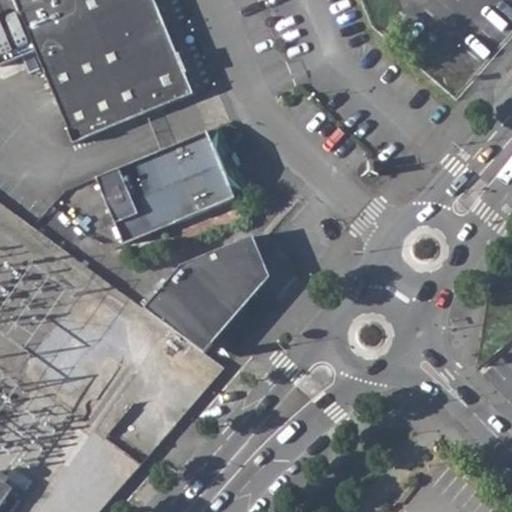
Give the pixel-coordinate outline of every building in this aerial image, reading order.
[(0,0),(0,70),(33,57),(69,144),(101,131),(190,94),(150,0),(0,0)] [(220,161),(208,131),(96,177),(124,244),(236,198),(220,161)] [(210,342),(255,296),(254,292),(267,281),(260,261),(255,245),(250,248),(247,241),(180,268),(142,310),(204,355),(213,345),(210,342)] [(4,481),(24,494),(32,482),(12,468),(4,481)] [(0,478),(0,511),(11,511),(24,494),(4,481),(0,478)]
